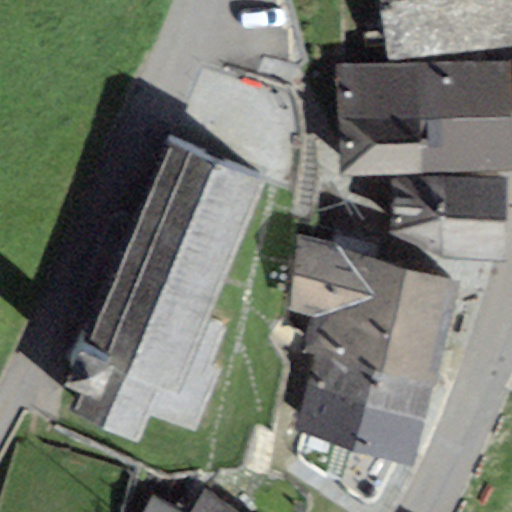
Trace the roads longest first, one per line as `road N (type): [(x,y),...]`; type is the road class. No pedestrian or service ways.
road 1 (residential): [(0,421),(183,0)]
road 2 (residential): [(511,287),(422,511)]
